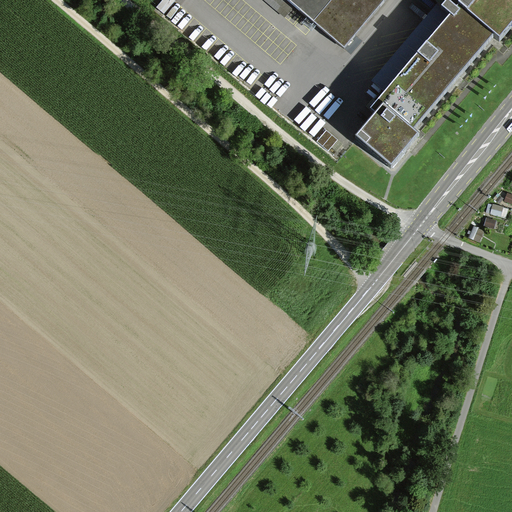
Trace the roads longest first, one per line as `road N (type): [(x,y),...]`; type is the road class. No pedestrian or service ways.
road 1 (track): [(511,267),(320,171),(118,0)]
road 2 (track): [(52,0),(372,285)]
road 3 (primary): [(180,511),(386,267)]
road 4 (track): [(509,267),(432,511)]
road 5 (primary): [(410,239),(511,115)]
